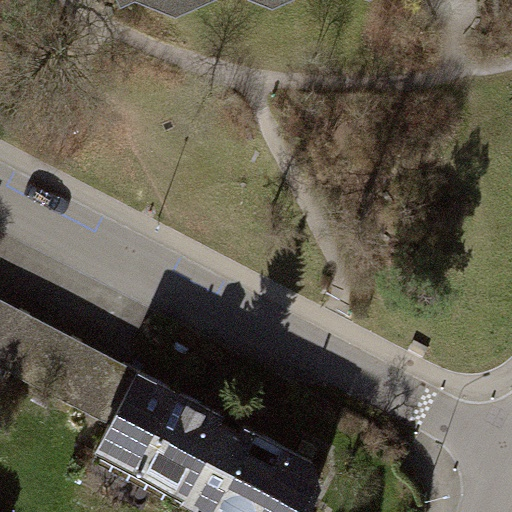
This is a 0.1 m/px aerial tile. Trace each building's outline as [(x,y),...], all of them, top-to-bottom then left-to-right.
[(0,354),(24,309),(0,297),(0,354)] [(80,339),(24,309),(0,354),(0,364),(53,392),(80,339)] [(137,368),(80,339),(53,392),(109,421),(137,368)] [(194,494),(233,420),(223,415),(227,408),(139,364),(137,368),(109,421),(97,445),(194,494)] [(242,425),(233,420),(194,494),(228,511),(308,511),(325,479),(333,463),(317,455),(245,418),(242,425)]
